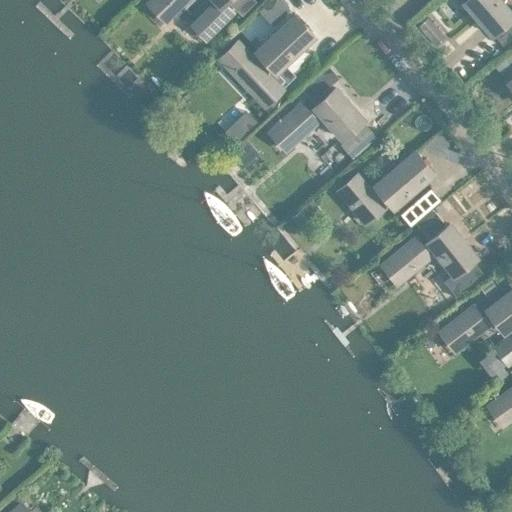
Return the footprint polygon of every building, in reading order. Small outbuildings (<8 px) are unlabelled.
[(224,0),(149,0),(158,9),(166,0),(199,0),(185,14),(199,28),(226,1),(224,0)] [(252,0),(266,14),(281,0),(252,0)] [(464,0),(485,23),(506,5),(502,0),(464,0)] [(287,5),(249,40),(251,42),(245,47),(230,31),(214,46),(258,94),(274,79),(271,76),(277,70),(269,61),(307,25),(287,5)] [(511,46),(508,41),(488,56),(495,65),(511,51),(511,46)] [(323,57),(302,75),(311,85),(332,67),(323,57)] [(511,63),(501,72),(511,85),(511,63)] [(335,127),(356,109),(328,77),(307,96),(308,97),(303,102),(295,93),(263,121),(278,138),(310,110),(308,108),(314,103),(335,127)] [(241,129),(223,145),(234,158),(252,142),(241,129)] [(408,141),(368,174),(369,176),(363,181),(349,164),(332,178),(359,211),(376,197),(368,188),(375,182),(386,196),(426,162),(408,141)] [(423,177),(394,202),(404,214),(433,189),(423,177)] [(296,196),(283,206),(294,219),(307,209),(296,196)] [(466,249),(469,246),(443,213),(421,231),(422,232),(416,237),(409,228),(376,254),(389,271),(422,245),(421,243),(427,238),(446,263),(447,264),(466,249)] [(446,263),(437,270),(449,285),(477,263),(466,249),(447,264),(446,263)] [(497,262),(487,269),(494,278),(504,271),(497,262)] [(485,270),(474,278),(480,285),(490,277),(485,270)] [(511,273),(479,298),(481,300),(475,305),(467,295),(434,321),(447,339),(481,313),(479,311),(486,307),(496,321),(511,309),(511,273)] [(487,336),(500,354),(511,345),(511,322),(509,320),(487,336)] [(511,373),(482,395),(494,413),(511,400),(511,373)] [(15,493),(0,505),(0,511),(25,511),(29,509),(15,493)]
